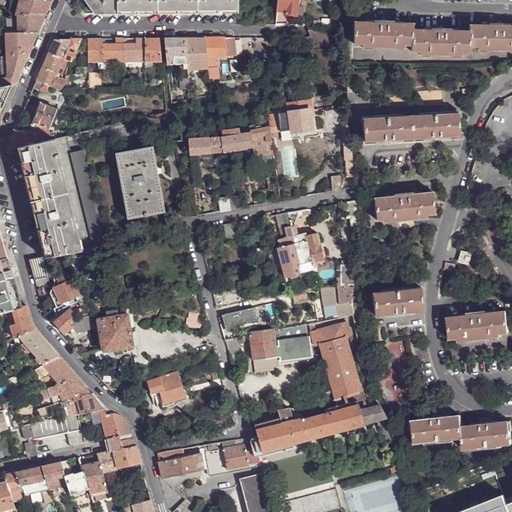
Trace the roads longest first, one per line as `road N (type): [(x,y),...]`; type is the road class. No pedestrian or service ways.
road 1 (residential): [(147,448),(234,433),(242,421),(190,223),(352,194)]
road 2 (residential): [(511,408),(495,409),(461,392),(445,375),(430,321),(445,231),(482,102),(511,74)]
road 3 (residential): [(147,448),(131,420),(37,323),(0,188)]
road 4 (residential): [(46,32),(299,29)]
